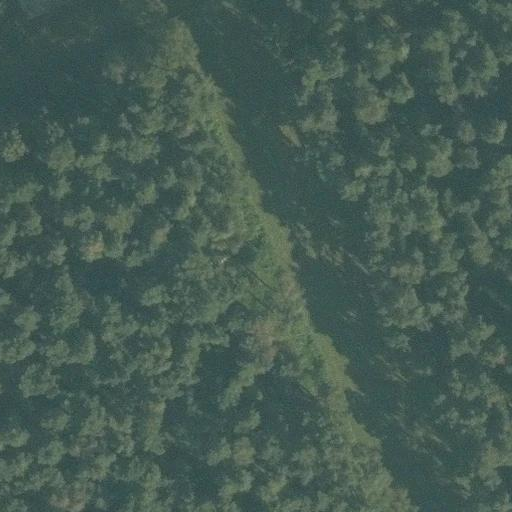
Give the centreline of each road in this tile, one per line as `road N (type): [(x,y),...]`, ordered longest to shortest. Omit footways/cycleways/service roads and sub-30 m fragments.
road 1 (track): [(498,511),(272,20),(185,60),(204,103)]
road 2 (track): [(199,0),(0,90)]
